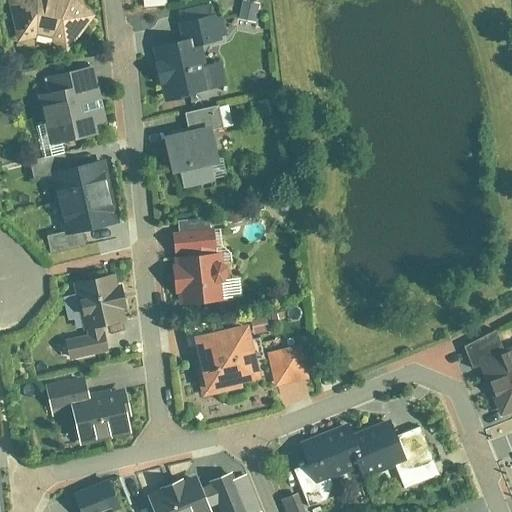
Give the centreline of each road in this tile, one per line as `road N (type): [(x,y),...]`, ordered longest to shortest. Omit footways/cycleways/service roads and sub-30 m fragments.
road 1 (residential): [(117,0),(162,452)]
road 2 (residential): [(500,511),(458,404),(442,384),(422,377),(316,416),(162,452)]
road 3 (residential): [(162,452),(34,481),(22,511)]
